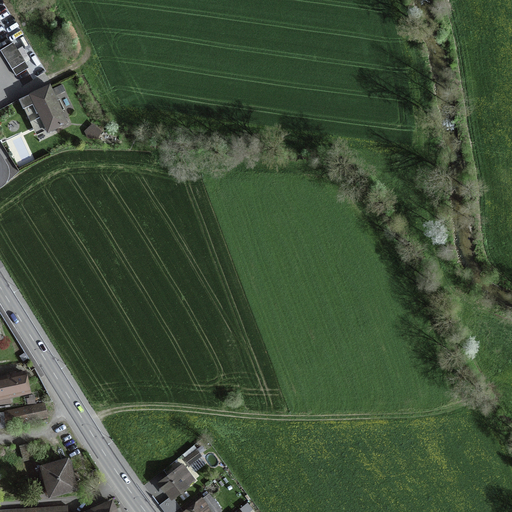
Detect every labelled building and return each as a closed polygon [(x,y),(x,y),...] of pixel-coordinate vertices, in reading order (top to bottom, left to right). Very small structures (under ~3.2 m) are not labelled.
[(16,75),(29,68),(13,43),(0,50),(16,75)] [(50,85),(22,99),(38,131),(46,127),(48,132),(67,123),(65,118),(63,117),(64,115),(63,113),(60,111),(60,108),(50,85)] [(24,373),(0,377),(0,402),(9,401),(9,396),(28,391),(24,373)] [(4,412),(5,426),(18,423),(18,427),(32,424),(32,422),(48,419),(45,403),(4,412)] [(34,457),(30,443),(21,446),(24,460),(34,457)] [(190,464),(202,455),(200,453),(204,450),(201,446),(185,458),(190,464)] [(70,460),(39,468),(46,494),(74,486),(69,470),(73,469),(70,460)] [(172,496),(194,479),(184,466),(159,484),(165,491),(167,490),(172,496)] [(207,511),(202,504),(203,504),(201,501),(185,511),(207,511)] [(115,511),(111,502),(104,506),(103,504),(94,508),(95,509),(88,511),(115,511)]
